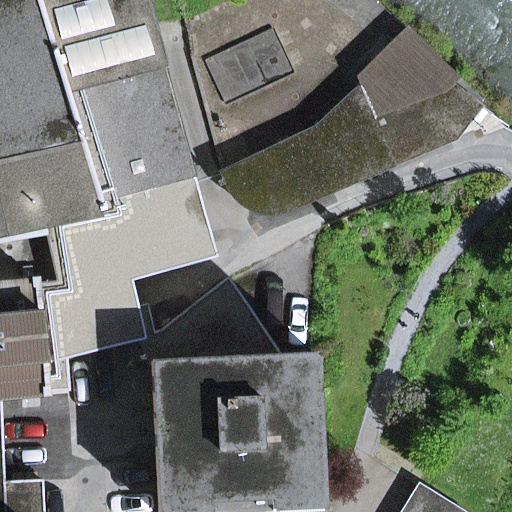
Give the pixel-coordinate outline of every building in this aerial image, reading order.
[(127,276),(211,255),(141,0),(0,0),(0,230),(48,222),(60,280),(38,282),(40,298),(46,362),(65,357),(74,355),(135,339),(129,292),(127,276)] [(453,86),(459,79),(412,41),(359,90),(386,150),(409,139),(442,107),(464,125),(470,118),(479,107),(453,86)] [(260,213),(274,214),(454,139),(464,125),(442,107),(409,139),(386,150),(359,90),(317,130),(222,174),(226,185),(241,205),(260,213)] [(149,335),(151,362),(280,356),(227,280),(160,332),(149,335)] [(0,397),(0,398),(49,393),(46,362),(40,298),(38,282),(0,286),(0,397)] [(151,362),(158,511),(263,511),(323,509),(315,354),(280,356),(151,362)] [(49,393),(70,390),(65,357),(46,362),(49,393)] [(0,511),(42,511),(41,481),(4,483),(0,482),(0,511)] [(463,511),(419,484),(401,511),(463,511)]
